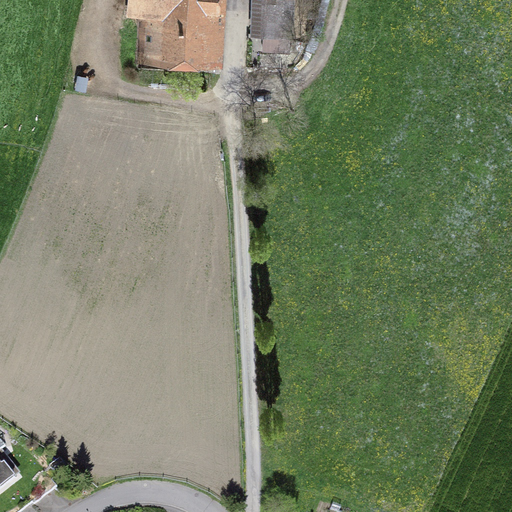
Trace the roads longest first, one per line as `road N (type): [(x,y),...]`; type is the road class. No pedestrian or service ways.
road 1 (track): [(237,0),(233,93),(253,511)]
road 2 (track): [(103,0),(94,49),(103,74),(114,84),(181,99),(308,74),(341,0)]
road 3 (residential): [(211,511),(166,491),(120,494),(83,511)]
